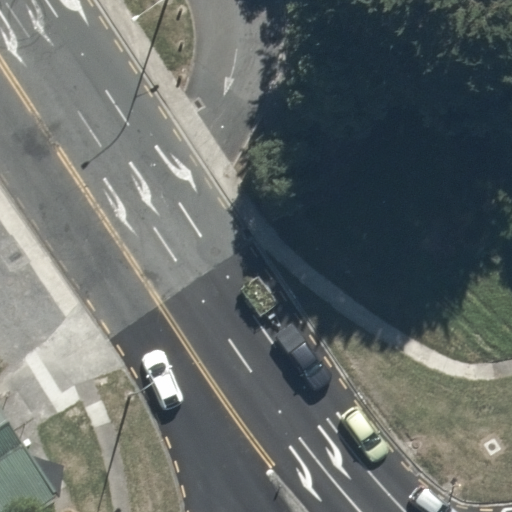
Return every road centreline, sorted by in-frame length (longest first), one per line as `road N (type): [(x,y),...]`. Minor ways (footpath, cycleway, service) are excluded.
road 1 (tertiary): [(0,46),(250,401)]
road 2 (tertiary): [(250,401),(327,511)]
